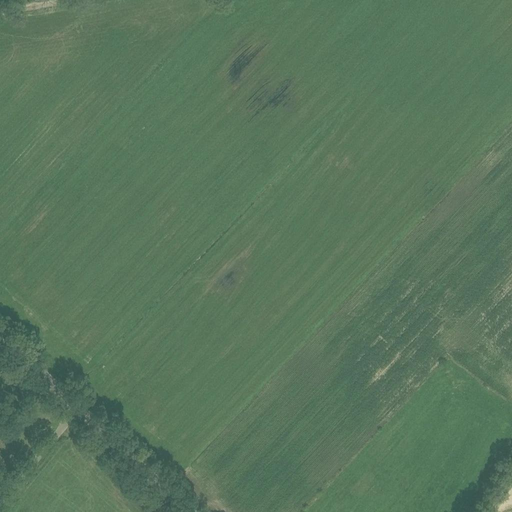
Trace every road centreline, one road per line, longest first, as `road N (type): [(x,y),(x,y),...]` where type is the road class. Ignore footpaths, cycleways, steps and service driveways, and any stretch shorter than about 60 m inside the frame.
road 1 (unclassified): [(186,511),(78,412)]
road 2 (residential): [(0,506),(78,412)]
